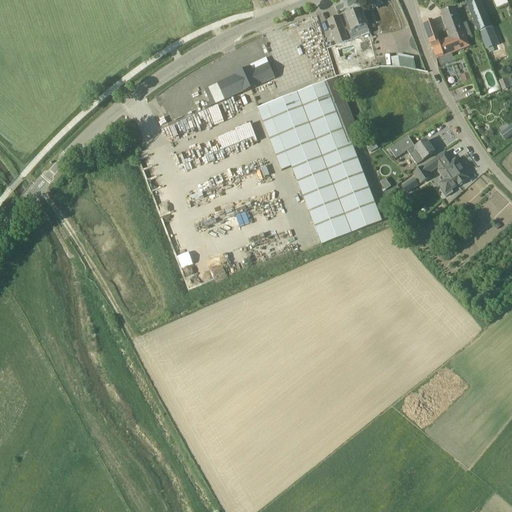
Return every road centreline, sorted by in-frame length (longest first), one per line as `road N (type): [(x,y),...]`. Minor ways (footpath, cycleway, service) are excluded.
road 1 (tertiary): [(0,238),(56,167),(166,74),(265,20),(321,0)]
road 2 (unknown): [(130,102),(164,142),(182,141),(288,87),(293,70),(265,20)]
road 3 (residential): [(511,188),(469,139),(408,0)]
